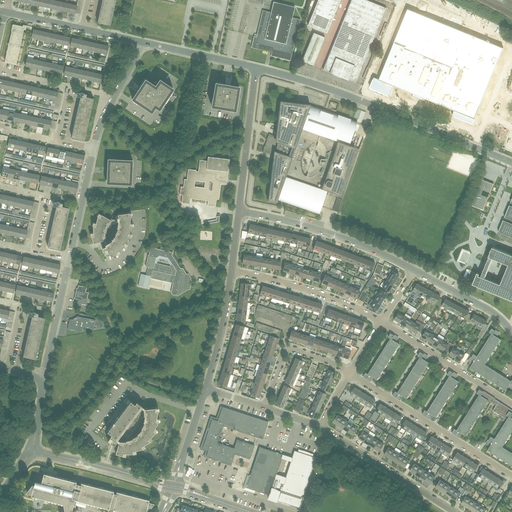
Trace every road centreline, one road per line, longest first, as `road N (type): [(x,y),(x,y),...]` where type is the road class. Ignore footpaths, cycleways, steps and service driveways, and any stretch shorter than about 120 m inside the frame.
road 1 (tertiary): [(511,161),(256,68)]
road 2 (residential): [(511,475),(349,372)]
road 3 (residential): [(412,269),(328,233),(239,210)]
road 4 (residential): [(381,322),(327,296),(231,271)]
road 5 (residential): [(452,511),(321,426)]
road 6 (residential): [(511,404),(381,322)]
road 7 (tertiary): [(4,11),(144,43)]
road 8 (residential): [(256,68),(239,210)]
road 9 (residential): [(264,408),(287,349),(349,372)]
road 10 (residential): [(41,383),(68,257)]
